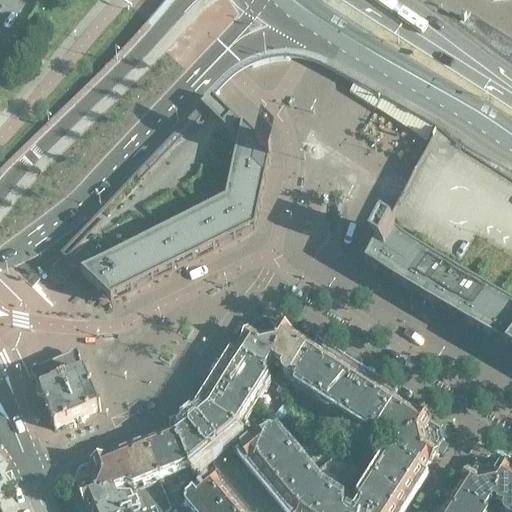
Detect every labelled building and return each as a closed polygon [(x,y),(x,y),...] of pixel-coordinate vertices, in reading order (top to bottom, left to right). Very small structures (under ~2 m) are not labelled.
[(511,72),(506,69),(511,60),(511,45),(470,19),(467,24),(463,22),(456,33),(435,19),(437,16),(419,4),(408,21),(400,16),(349,94),(427,143),(433,133),(438,126),(489,158),(491,155),(511,168),(511,72)] [(175,279),(198,268),(196,266),(203,259),(212,255),(216,259),(259,238),(259,237),(255,233),(258,218),(263,214),(264,215),(276,163),(216,104),(63,259),(113,308),(121,299),(129,295),(134,299),(157,288),(155,286),(162,279),(171,275),(175,279)] [(432,147),(366,271),(511,361),(511,126),(489,162),(441,131),(432,147)] [(293,382),(313,351),(288,336),(289,334),(279,327),(278,329),(268,323),(268,322),(266,321),(265,322),(258,324),(256,323),(255,325),(255,326),(249,336),(247,335),(241,345),(242,346),(235,357),(262,374),(262,373),(271,360),(284,368),(282,371),(282,375),(293,382)] [(319,399),(339,368),(313,351),(293,382),(319,399)] [(100,412),(100,411),(83,374),(78,361),(73,358),(73,357),(72,357),(71,357),(70,357),(70,358),(70,359),(38,372),(38,371),(37,371),(36,371),(35,371),(35,372),(35,373),(35,374),(34,378),(33,378),(32,378),(32,379),(32,380),(32,381),(33,381),(34,382),(35,383),(43,402),(53,427),(53,428),(53,429),(53,430),(53,431),(54,432),(55,432),(56,432),(56,431),(56,430),(98,412),(98,413),(99,413),(100,413),(100,412)] [(250,403),(265,379),(264,374),(262,373),(262,374),(235,357),(219,384),(250,403)] [(346,416),(366,385),(339,368),(319,399),(346,416)] [(233,429),(250,403),(219,384),(202,410),(233,430),(233,429)] [(372,433),(392,402),(366,385),(346,416),(372,433)] [(419,419),(418,419),(392,402),(372,433),(383,440),(388,439),(390,436),(403,445),(419,419)] [(213,455),(234,438),(236,436),(236,431),(233,429),(233,430),(202,410),(194,420),(189,424),(185,428),(173,434),(187,468),(186,468),(188,472),(192,472),(195,470),(213,455)] [(435,456),(442,445),(444,443),(443,442),(441,434),(441,433),(439,432),(429,425),(430,423),(420,417),(418,419),(419,419),(403,445),(396,456),(396,457),(423,474),(429,466),(430,467),(437,457),(435,456)] [(248,439),(236,431),(236,436),(234,438),(242,444),(248,439)] [(187,468),(173,434),(144,446),(158,480),(186,468),(187,468)] [(261,479),(290,456),(271,434),(267,434),(241,455),(261,479)] [(158,480),(144,446),(115,458),(127,487),(128,489),(132,491),(158,480)] [(310,480),(290,456),(261,479),(281,503),(310,480)] [(406,502),(423,474),(396,457),(396,456),(395,456),(391,457),(375,482),(406,502)] [(112,493),(127,487),(115,458),(103,463),(103,461),(91,465),(92,467),(81,472),(81,471),(79,472),(79,474),(76,482),(74,482),(75,485),(76,484),(81,496),(79,497),(83,507),(85,507),(87,511),(105,511),(118,507),(112,493)] [(485,511),(492,501),(508,476),(509,476),(510,475),(500,468),(499,470),(488,463),(486,461),(486,463),(477,464),(476,464),(475,466),(456,496),(481,511),(485,511)] [(201,477),(195,470),(192,472),(188,472),(193,484),(201,477)] [(196,493),(209,482),(204,475),(201,477),(193,484),(196,493)] [(511,511),(511,478),(509,476),(508,476),(492,501),(505,510),(504,511),(511,511)] [(323,511),(331,500),(320,492),(310,480),(281,503),(288,511),(323,511)] [(236,511),(212,482),(211,481),(209,482),(196,493),(185,502),(185,507),(188,511),(236,511)] [(365,511),(399,511),(406,502),(375,482),(360,506),(361,509),(361,510),(365,511)] [(481,511),(456,496),(445,511),(481,511)] [(340,511),(342,510),(341,506),(331,500),(323,511),(340,511)]
